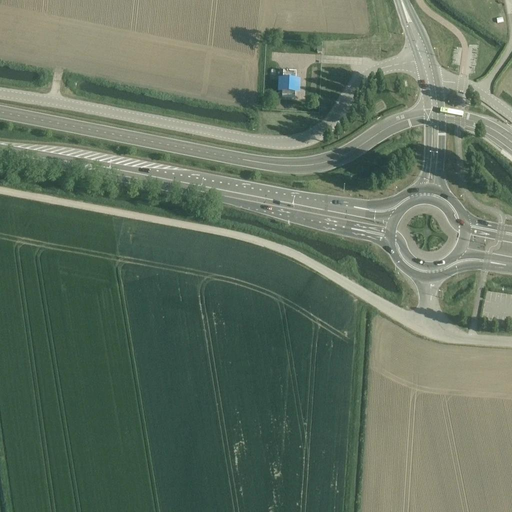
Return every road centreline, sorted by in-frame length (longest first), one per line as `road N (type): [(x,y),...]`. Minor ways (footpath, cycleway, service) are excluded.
road 1 (unclassified): [(426,68),(409,63),(375,72),(318,133),(279,144),(0,93)]
road 2 (unclassified): [(0,190),(281,248),(423,330)]
road 3 (primary): [(34,158),(351,225)]
road 4 (primary): [(351,212),(34,158)]
road 5 (track): [(348,511),(362,294)]
